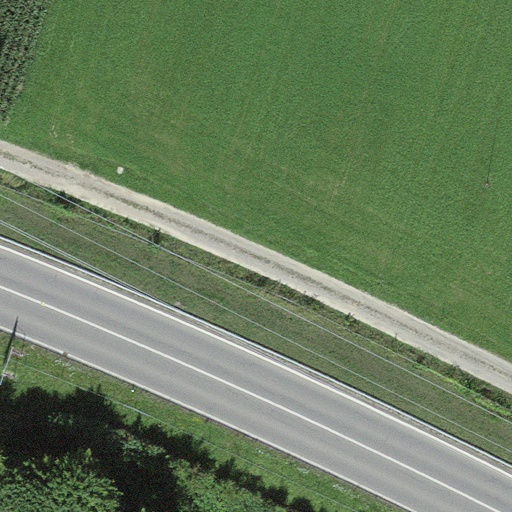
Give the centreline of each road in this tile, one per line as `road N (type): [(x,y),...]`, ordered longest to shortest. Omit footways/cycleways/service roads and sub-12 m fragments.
road 1 (track): [(0,160),(202,238),(511,381)]
road 2 (motorway): [(497,511),(281,408),(0,288)]
